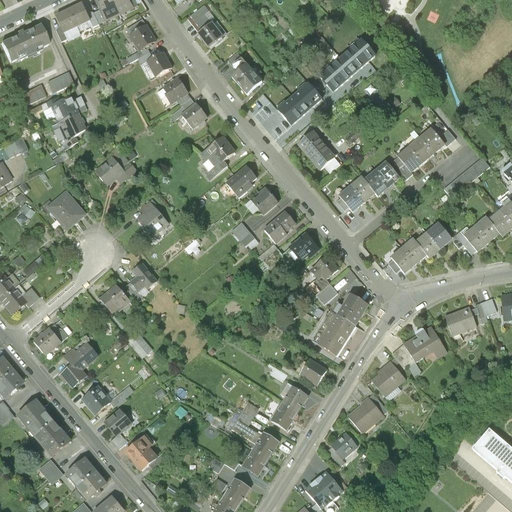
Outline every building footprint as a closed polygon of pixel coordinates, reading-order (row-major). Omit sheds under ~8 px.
[(111,0),(96,0),(102,11),(105,18),(105,17),(117,12),(111,0)] [(111,0),(117,12),(129,6),(130,6),(127,0),(111,0)] [(138,8),(134,0),(127,0),(130,6),(129,6),(132,11),(138,8)] [(83,6),(69,12),(77,29),(90,23),(91,22),(89,17),(83,6)] [(208,13),(205,8),(200,11),(203,16),(204,15),(205,16),(208,13)] [(102,11),(94,15),(99,26),(107,22),(105,17),(105,18),(102,11)] [(203,16),(200,11),(190,19),(194,23),(203,16)] [(69,12),(56,19),(61,30),(64,35),(77,29),(69,12)] [(99,26),(94,15),(89,17),(91,22),(90,23),(94,30),(99,27),(99,26)] [(203,16),(194,23),(201,33),(212,25),(205,16),(204,15),(203,16)] [(143,21),(127,30),(130,36),(146,27),(143,21)] [(201,33),(198,36),(209,50),(223,39),(212,25),(201,33)] [(40,26),(23,34),(22,32),(17,34),(18,37),(1,44),(10,65),(18,61),(18,63),(42,51),(42,50),(49,46),(40,26)] [(146,27),(130,36),(139,53),(147,49),(156,44),(147,29),(146,27)] [(64,35),(61,30),(56,33),(61,45),(68,42),(64,35)] [(362,42),(319,79),(333,94),(375,57),(362,42)] [(139,53),(127,60),(130,66),(139,61),(150,54),(147,49),(139,53)] [(150,54),(139,61),(142,67),(148,64),(147,63),(153,60),(150,54)] [(153,60),(147,63),(148,64),(156,79),(171,70),(172,70),(163,54),(153,60)] [(237,55),(228,63),(233,69),(242,60),(237,55)] [(242,60),(233,69),(238,74),(247,66),(242,60)] [(238,74),(232,79),(248,97),(263,84),(247,66),(238,74)] [(69,75),(48,84),(53,95),(74,85),(69,75)] [(179,81),(164,90),(168,97),(166,99),(171,106),(171,107),(178,102),(188,96),(189,95),(179,81)] [(322,101),(308,85),(278,112),(291,128),(322,101)] [(41,87),(20,97),(25,108),(46,98),(41,87)] [(188,96),(178,102),(181,107),(182,107),(191,101),(188,96)] [(395,99),(378,113),(383,119),(399,105),(395,99)] [(57,100),(46,105),(49,111),(52,110),(52,109),(59,105),(57,100)] [(59,105),(52,109),(52,110),(59,125),(79,116),(71,100),(59,105)] [(191,101),(182,107),(186,114),(195,106),(191,101)] [(186,114),(181,118),(193,132),(197,128),(203,123),(207,120),(195,106),(186,114)] [(79,116),(59,125),(67,144),(68,144),(75,139),(85,131),(79,116)] [(365,123),(345,141),(350,146),(370,129),(365,123)] [(432,131),(421,141),(434,156),(445,147),(439,140),(432,131)] [(456,141),(448,132),(444,136),(451,145),(456,141)] [(335,160),(312,134),(298,146),(321,172),(335,160)] [(451,145),(444,136),(439,140),(445,147),(447,149),(451,145)] [(79,144),(75,139),(68,144),(67,144),(65,146),(69,151),(79,144)] [(222,140),(208,152),(212,157),(220,166),(235,154),(222,140)] [(434,156),(421,141),(410,150),(423,165),(433,157),(434,156)] [(15,143),(3,149),(9,161),(21,155),(15,143)] [(423,165),(410,150),(398,159),(405,167),(411,175),(423,165)] [(212,157),(208,152),(201,157),(206,163),(210,159),(212,157)] [(124,173),(113,160),(95,175),(106,187),(114,180),(116,182),(125,174),(124,173)] [(490,169),(482,160),(478,164),(485,173),(490,169)] [(485,173),(478,164),(473,168),(481,177),(485,173)] [(396,175),(389,166),(382,171),(380,169),(375,173),(388,189),(400,179),(396,175)] [(131,167),(124,173),(125,174),(129,179),(137,173),(131,167)] [(411,175),(405,167),(400,171),(408,180),(413,177),(411,175)] [(246,168),(226,185),(239,200),(248,193),(245,190),(256,180),(246,168)] [(481,177),(473,168),(468,171),(476,181),(481,177)] [(2,174),(0,170),(0,190),(9,185),(6,180),(8,178),(5,172),(2,174)] [(408,180),(400,171),(396,175),(400,179),(404,184),(408,180)] [(476,181),(468,171),(464,175),(471,185),(476,181)] [(388,189),(375,173),(370,177),(372,180),(366,185),(375,195),(377,198),(388,189)] [(125,174),(116,182),(120,187),(129,179),(125,174)] [(471,185),(464,175),(459,179),(467,188),(471,185)] [(467,188),(459,179),(454,183),(462,192),(467,188)] [(366,185),(364,182),(358,187),(356,185),(351,189),(364,204),(367,202),(375,195),(366,185)] [(462,192),(454,183),(450,187),(458,196),(462,192)] [(458,196),(450,187),(444,192),(452,201),(458,196)] [(364,204),(351,189),(346,193),(348,195),(341,200),(349,210),(352,214),(364,204)] [(278,206),(265,191),(260,196),(261,198),(253,205),(264,217),(278,206)] [(66,194),(48,210),(54,216),(53,216),(67,233),(75,227),(74,227),(85,218),(72,202),(72,201),(66,194)] [(349,210),(341,200),(337,204),(345,213),(349,210)] [(169,226),(150,204),(140,213),(146,220),(141,224),(153,239),(169,226)] [(511,207),(507,212),(505,210),(500,214),(511,228),(511,207)] [(511,230),(511,228),(500,214),(495,218),(497,220),(491,225),(499,236),(502,239),(511,230)] [(286,215),(265,233),(276,246),(287,237),(285,235),(295,226),(286,215)] [(491,225),(488,222),(482,227),(481,225),(476,229),(488,245),(499,236),(491,225)] [(242,225),(232,233),(241,244),(251,235),(242,225)] [(451,241),(440,228),(434,233),(433,231),(427,236),(440,251),(447,246),(451,242),(451,241)] [(488,245),(476,229),(471,233),(470,234),(472,236),(466,241),(476,253),(477,254),(488,245)] [(466,230),(461,234),(466,241),(472,236),(470,234),(471,233),(467,230),(466,230)] [(466,241),(461,234),(456,238),(464,247),(472,257),(476,253),(466,241)] [(251,235),(241,244),(245,249),(255,241),(251,235)] [(306,236),(290,250),(300,263),(308,257),(317,249),(306,236)] [(440,251),(427,236),(422,239),(424,242),(418,247),(426,257),(429,260),(440,251)] [(464,247),(456,238),(451,241),(451,242),(459,251),(464,247)] [(418,247),(415,243),(409,248),(407,246),(402,251),(415,266),(426,257),(418,247)] [(274,247),(259,259),(263,264),(278,252),(274,247)] [(317,249),(308,257),(310,259),(319,252),(317,249)] [(415,266),(402,251),(397,255),(399,257),(393,262),(401,272),(404,276),(415,266)] [(278,252),(263,264),(268,270),(283,257),(278,252)] [(327,259),(310,273),(317,280),(304,291),(313,301),(330,286),(326,282),(338,272),(327,259)] [(401,272),(393,262),(388,266),(396,276),(401,272)] [(157,284),(143,266),(134,274),(138,279),(131,285),(139,294),(145,288),(148,292),(157,284)] [(304,270),(294,277),(299,283),(308,275),(304,270)] [(0,274),(0,302),(13,291),(5,282),(6,281),(0,274)] [(139,294),(131,285),(126,289),(136,301),(141,297),(139,294)] [(330,286),(316,298),(324,307),(338,296),(330,286)] [(117,288),(101,302),(112,316),(129,302),(117,288)] [(13,291),(0,302),(12,317),(25,307),(28,310),(34,306),(25,295),(20,300),(13,291)] [(39,301),(31,291),(25,295),(34,306),(39,301)] [(368,307),(351,296),(344,308),(338,318),(354,328),(368,307)] [(511,299),(510,300),(510,298),(500,299),(503,321),(511,319),(511,299)] [(486,303),(481,306),(486,319),(491,317),(486,303)] [(338,318),(344,308),(337,304),(331,314),(338,318)] [(481,306),(475,308),(480,321),(486,319),(481,306)] [(469,310),(445,319),(453,340),(477,330),(469,310)] [(338,318),(331,314),(312,344),(336,358),(354,328),(338,318)] [(62,335),(56,327),(50,331),(60,342),(65,338),(62,335)] [(50,331),(35,344),(46,358),(62,345),(60,342),(50,331)] [(432,331),(425,335),(423,332),(421,332),(416,335),(416,337),(417,340),(405,347),(415,364),(415,365),(423,360),(421,356),(431,350),(437,361),(446,355),(432,331)] [(63,333),(62,335),(65,338),(60,342),(62,345),(68,339),(63,333)] [(69,363),(73,368),(76,365),(82,372),(99,358),(89,346),(78,355),(68,363),(69,364),(69,363)] [(415,364),(405,347),(405,346),(397,352),(405,362),(401,366),(404,370),(415,364)] [(78,355),(74,350),(64,359),(68,363),(78,355)] [(405,362),(397,352),(392,356),(401,366),(405,362)] [(0,361),(0,382),(11,373),(2,361),(1,360),(0,361)] [(327,373),(310,362),(300,378),(317,388),(327,373)] [(390,364),(385,368),(387,371),(372,383),(385,399),(405,382),(390,364)] [(76,365),(73,368),(62,377),(73,390),(87,378),(82,372),(76,365)] [(284,368),(281,373),(293,381),(296,375),(284,368)] [(11,373),(0,382),(0,396),(3,400),(3,401),(10,395),(10,396),(16,391),(15,391),(22,385),(22,384),(21,385),(11,373)] [(98,389),(83,401),(96,417),(111,404),(115,401),(109,395),(106,398),(98,389)] [(167,396),(162,390),(155,395),(160,402),(167,396)] [(308,399),(293,390),(283,407),(297,416),(308,399)] [(115,401),(111,404),(115,409),(126,400),(122,395),(115,401)] [(388,413),(374,396),(369,400),(383,417),(388,413)] [(369,400),(361,406),(363,408),(354,414),(348,419),(362,436),(363,435),(361,434),(375,422),(376,424),(384,418),(383,417),(369,400)] [(44,412),(37,404),(20,418),(37,438),(54,424),(47,416),(48,415),(45,412),(44,412)] [(258,411),(248,405),(243,414),(252,420),(258,411)] [(297,416),(283,407),(271,424),(286,434),(297,416)] [(187,414),(181,408),(175,415),(181,420),(187,414)] [(6,410),(0,415),(0,422),(4,427),(14,419),(6,410)] [(132,426),(121,412),(105,426),(117,439),(120,436),(132,426)] [(252,420),(243,414),(237,423),(247,429),(252,420)] [(247,429),(237,423),(231,432),(256,448),(262,439),(247,429)] [(61,432),(54,424),(37,438),(54,458),(70,444),(64,436),(64,435),(61,431),(61,432)] [(471,450),(511,484),(511,449),(489,430),(471,450)] [(346,435),(331,448),(332,449),(342,462),(343,461),(342,460),(351,452),(352,453),(357,449),(346,435)] [(128,445),(120,436),(117,439),(111,443),(119,452),(128,445)] [(278,445),(264,436),(262,439),(256,448),(253,453),(268,462),(278,445)] [(156,461),(141,443),(127,454),(142,472),(148,467),(156,461)] [(342,462),(332,449),(327,453),(340,469),(345,465),(342,462)] [(268,462),(253,453),(243,469),(257,478),(268,462)] [(162,456),(156,461),(148,467),(152,472),(166,460),(162,456)] [(239,466),(229,459),(225,466),(235,472),(239,466)] [(225,466),(215,460),(209,470),(218,476),(225,466)] [(51,463),(41,472),(49,481),(59,473),(51,463)] [(85,463),(79,468),(78,467),(73,472),(74,473),(68,478),(77,489),(95,475),(85,463)] [(59,473),(49,481),(53,486),(63,477),(59,473)] [(343,493),(327,474),(322,479),(321,478),(315,482),(333,504),(339,498),(338,497),(343,493)] [(95,475),(77,489),(88,502),(94,497),(95,497),(100,493),(99,492),(106,487),(95,475)] [(226,487),(217,481),(211,490),(221,496),(226,487)] [(250,490),(235,481),(225,498),(239,507),(250,490)] [(333,504),(315,482),(310,487),(311,488),(305,492),(316,505),(321,511),(326,507),(327,509),(333,504)] [(206,501),(195,494),(190,502),(201,509),(206,501)] [(236,511),(239,507),(225,498),(215,511),(236,511)] [(121,511),(112,500),(98,511),(121,511)]
